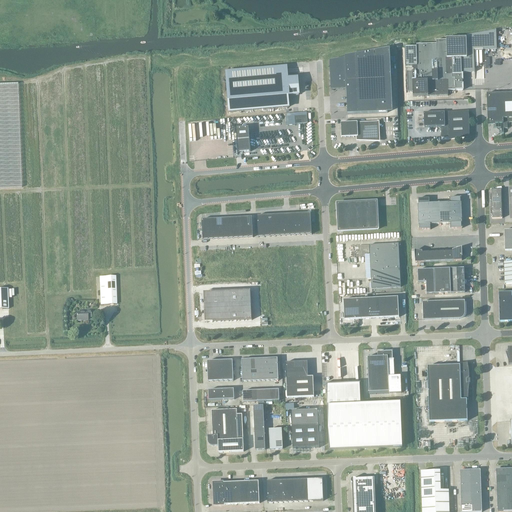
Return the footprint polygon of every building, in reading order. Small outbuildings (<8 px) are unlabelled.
[(497,49),(496,30),(466,36),(466,38),(446,39),(446,40),(436,41),(436,44),(416,45),(417,47),(405,47),(405,67),(413,67),(413,72),(407,72),(408,92),(413,92),(413,97),(448,96),(448,91),(463,90),(462,74),(462,73),(475,72),(474,50),(497,49)] [(345,59),(330,61),(331,89),(346,88),(348,115),(388,113),(386,78),(391,78),(390,49),(345,57),(345,59)] [(493,65),(494,85),(506,85),(506,65),(493,65)] [(275,68),(226,72),(230,112),(289,107),(288,96),(299,95),(297,79),(288,79),(287,73),(275,74),(275,68)] [(18,83),(0,84),(0,188),(22,188),(18,83)] [(511,92),(487,94),(487,104),(488,124),(489,124),(493,124),(493,128),(498,128),(499,129),(499,134),(503,134),(504,134),(503,129),(507,129),(507,124),(508,123),(511,122),(511,92)] [(446,112),(424,113),(424,127),(441,127),(441,138),(449,137),(463,136),(467,132),(466,114),(449,114),(446,112)] [(305,124),(304,116),(294,117),(295,120),(288,121),(289,125),(305,124)] [(379,122),(377,122),(357,123),(357,122),(341,123),(341,138),(358,137),(358,140),(378,140),(378,123),(379,123),(379,122)] [(249,128),(236,129),(238,153),(251,152),(249,128)] [(490,210),(490,212),(491,214),(492,214),(492,219),(502,219),(501,190),(491,191),(491,196),(490,196),(490,198),(490,200),(491,200),(492,210),(490,210)] [(461,229),(460,198),(449,198),(449,204),(429,204),(429,199),(418,199),(419,230),(430,230),(430,224),(440,224),(450,224),(450,229),(461,229)] [(338,232),(378,230),(377,202),(337,204),(338,232)] [(311,213),(257,216),(258,237),(312,235),(311,213)] [(253,236),(253,216),(202,218),(203,239),(253,236)] [(401,287),(399,244),(369,245),(372,289),(401,287)] [(369,246),(349,247),(350,258),(369,257),(369,246)] [(454,251),(446,252),(421,253),(420,252),(415,251),(415,263),(462,261),(462,255),(466,255),(465,255),(463,248),(461,249),(454,250),(454,251)] [(314,273),(313,255),(257,257),(258,276),(314,273)] [(253,256),(198,259),(199,278),(254,275),(253,256)] [(418,283),(426,282),(427,294),(465,293),(464,269),(418,271),(418,283)] [(116,276),(99,277),(101,305),(117,304),(116,276)] [(22,308),(21,287),(8,288),(8,289),(0,289),(0,309),(9,309),(22,308)] [(315,287),(262,290),(264,317),(316,314),(315,287)] [(251,290),(204,292),(205,322),(252,320),(251,290)] [(511,296),(511,293),(499,293),(500,322),(511,321),(511,296)] [(344,320),(399,318),(398,298),(343,300),(344,320)] [(464,317),(465,315),(465,313),(465,301),(423,302),(423,320),(459,319),(461,319),(463,318),(464,317)] [(87,312),(77,312),(77,316),(78,321),(88,320),(88,317),(91,317),(91,310),(87,310),(87,312)] [(394,377),(394,360),(393,360),(392,352),(380,352),(377,353),(378,357),(368,358),(369,393),(389,392),(389,394),(401,393),(401,377),(394,377)] [(278,359),(269,359),(242,360),(243,382),(279,381),(278,359)] [(233,361),(222,361),(207,362),(208,382),(234,381),(233,361)] [(287,398),(314,397),(313,377),(308,377),(307,362),(286,363),(287,398)] [(468,392),(469,384),(470,379),(469,379),(469,374),(469,368),(467,363),(463,364),(460,364),(460,366),(428,367),(429,422),(468,421),(467,400),(468,400),(468,392)] [(402,447),(400,402),(360,404),(359,383),(326,384),(329,450),(402,447)] [(209,390),(209,401),(234,400),(234,389),(209,390)] [(243,392),(244,403),(279,401),(279,390),(243,392)] [(264,406),(254,407),(255,450),(265,449),(264,406)] [(213,436),(208,436),(208,442),(208,444),(209,445),(210,446),(212,446),(213,446),(218,446),(219,453),(244,452),(243,440),(242,415),(237,415),(237,410),(212,411),(213,436)] [(318,411),(291,412),(292,427),(293,449),(319,448),(318,426),(318,411)] [(283,449),(282,429),(269,430),(270,450),(283,449)] [(511,511),(511,469),(496,470),(498,511),(511,511)] [(460,471),(461,511),(481,511),(480,470),(460,471)] [(421,472),(422,511),(449,511),(449,491),(441,491),(440,471),(421,472)] [(353,511),(375,511),(374,479),(366,479),(365,478),(365,479),(352,479),(353,511)] [(307,479),(267,481),(268,503),(308,502),(324,501),(323,479),(307,479)] [(260,504),(259,482),(214,483),(215,505),(260,504)]
